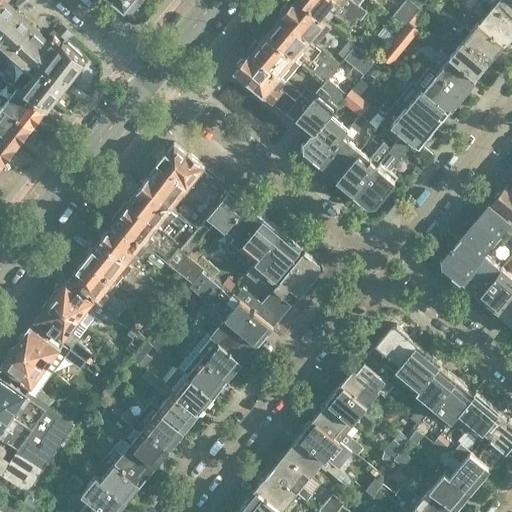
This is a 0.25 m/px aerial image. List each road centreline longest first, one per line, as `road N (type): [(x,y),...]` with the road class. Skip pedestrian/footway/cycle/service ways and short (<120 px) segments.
road 1 (residential): [(177,511),(358,286),(377,279)]
road 2 (residential): [(379,250),(358,252),(154,73)]
road 3 (secondary): [(0,269),(154,73)]
road 4 (residential): [(379,250),(393,246),(511,94)]
road 5 (residential): [(511,372),(398,282),(377,279)]
